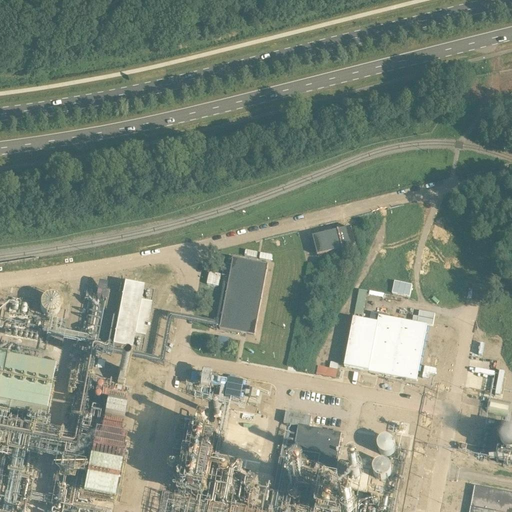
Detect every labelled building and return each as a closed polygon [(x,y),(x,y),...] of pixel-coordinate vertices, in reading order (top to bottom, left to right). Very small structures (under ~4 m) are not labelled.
[(317,257),(355,248),(350,229),(312,238),(317,257)] [(427,248),(423,289),(441,291),(442,281),(460,283),(464,253),(427,248)] [(219,331),(254,337),(268,266),(233,259),(219,331)] [(112,347),(131,350),(134,336),(145,338),(151,304),(141,302),(143,288),(124,284),(112,347)] [(393,284),(392,297),(409,299),(411,287),(393,284)] [(96,302),(105,303),(107,287),(98,286),(96,302)] [(358,291),(356,316),(364,316),(366,292),(358,291)] [(42,300),(41,312),(48,312),(47,318),(56,318),(58,302),(42,300)] [(344,369),(416,382),(427,326),(379,317),(377,325),(354,320),(344,369)] [(227,345),(228,338),(220,337),(219,344),(227,345)] [(0,411),(44,420),(53,376),(0,366),(0,411)] [(226,399),(242,403),(246,384),(237,383),(238,381),(230,379),(229,383),(193,376),(191,383),(227,391),(226,399)] [(84,489),(115,494),(125,433),(122,432),(127,398),(104,394),(98,428),(94,427),(84,489)] [(488,414),(508,418),(511,403),(491,399),(488,414)] [(293,453),(308,456),(306,463),(335,468),(341,436),(309,430),(311,419),(286,414),(284,425),(298,428),(293,453)] [(511,428),(496,425),(489,461),(511,465),(511,428)] [(204,502),(217,435),(190,431),(178,496),(204,502)] [(396,450),(384,442),(376,454),(388,461),(396,450)] [(380,466),(373,477),(385,485),(392,473),(380,466)] [(469,511),(511,511),(511,494),(475,488),(469,511)]
